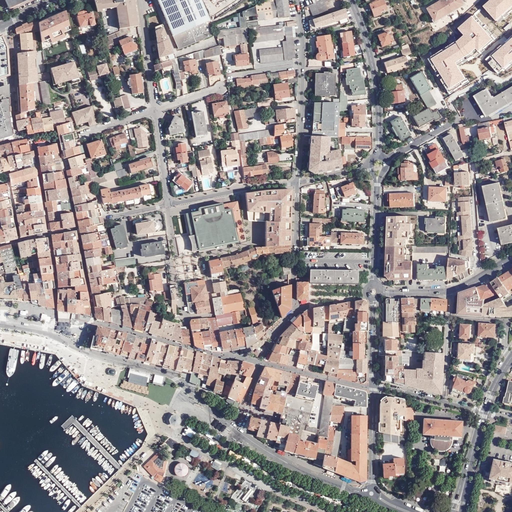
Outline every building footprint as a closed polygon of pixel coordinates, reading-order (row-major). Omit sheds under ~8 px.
[(94,0),(87,0),(89,3),(91,3),(94,10),(96,9),(94,0)] [(105,8),(109,7),(108,0),(94,0),(96,9),(105,8)] [(113,0),(114,3),(116,3),(116,7),(119,29),(129,27),(131,27),(138,26),(134,0),(113,0)] [(201,0),(157,0),(178,48),(211,34),(206,22),(210,20),(201,0)] [(286,0),(275,0),(276,1),(278,17),(290,16),(286,0)] [(327,2),(326,0),(320,0),(314,3),(304,7),(304,9),(308,7),(312,16),(327,10),(324,3),(327,2)] [(377,0),(378,1),(370,4),(372,9),(374,9),(376,14),(388,9),(384,0),(377,0)] [(440,0),(426,9),(434,22),(464,5),(460,0),(440,0)] [(511,0),(489,0),(483,6),(495,21),(511,6),(511,0)] [(257,20),(278,17),(276,1),(262,3),(263,6),(255,7),(257,20)] [(243,22),(257,20),(255,7),(241,12),(243,22)] [(347,22),(344,8),(307,21),(310,31),(347,22)] [(69,25),(65,9),(47,19),(45,20),(47,23),(44,24),(43,21),(39,23),(41,38),(48,35),(50,38),(66,31),(65,27),(69,25)] [(84,11),(78,12),(78,14),(78,16),(77,16),(81,27),(90,24),(91,25),(96,24),(95,18),(94,18),(92,12),(87,13),(86,11),(84,12),(84,11)] [(162,54),(171,51),(157,13),(148,17),(154,32),(152,32),(154,36),(156,36),(162,54)] [(463,35),(456,42),(456,43),(465,57),(475,49),(478,51),(493,39),(472,16),(457,28),(463,35)] [(15,29),(17,34),(32,30),(39,28),(39,23),(38,22),(34,23),(33,21),(27,24),(27,23),(22,25),(22,26),(16,28),(15,29)] [(296,21),(287,22),(287,24),(285,24),(285,26),(286,40),(283,41),(285,60),(295,59),(292,26),(296,25),(296,21)] [(258,26),(248,27),(250,36),(252,36),(253,43),(284,38),(282,25),(259,28),(258,26)] [(131,27),(129,27),(119,31),(120,36),(133,30),(131,27)] [(228,49),(229,48),(229,50),(237,48),(236,45),(247,44),(246,33),(247,33),(246,27),(216,31),(217,39),(222,38),(224,47),(227,46),(228,49)] [(119,31),(107,36),(109,40),(120,36),(119,31)] [(351,31),(340,33),(341,38),(342,38),(345,52),(343,53),(344,57),(355,56),(354,51),(352,51),(350,37),(352,36),(351,31)] [(388,32),(378,36),(382,46),(394,42),(393,38),(394,38),(393,34),(389,35),(388,32)] [(21,53),(29,52),(29,48),(33,48),(31,33),(20,33),(21,53)] [(316,59),(317,61),(319,61),(328,60),(329,62),(334,61),(329,35),(316,37),(317,42),(316,42),(317,49),(318,49),(319,54),(317,54),(316,56),(316,59)] [(1,36),(0,36),(0,77),(8,75),(7,47),(4,42),(1,36)] [(107,36),(104,37),(107,46),(108,46),(109,49),(113,48),(112,46),(114,45),(114,43),(119,41),(124,55),(137,49),(135,44),(133,45),(130,37),(122,40),(120,36),(109,40),(107,36)] [(511,37),(492,55),(503,69),(511,60),(511,37)] [(431,59),(449,89),(465,79),(455,63),(465,57),(456,43),(431,59)] [(204,58),(220,54),(218,47),(202,51),(204,58)] [(282,47),(259,50),(261,62),(283,60),(282,47)] [(400,51),(402,57),(406,56),(411,55),(408,48),(400,51)] [(36,77),(35,51),(29,52),(21,53),(17,53),(18,78),(36,77)] [(162,54),(152,57),(155,65),(174,59),(171,51),(162,54)] [(191,72),(196,71),(194,61),(199,59),(198,52),(186,55),(188,61),(183,62),(185,73),(191,72)] [(247,54),(241,55),(241,54),(239,54),(237,54),(237,56),(235,56),(236,67),(248,65),(247,54)] [(407,60),(406,56),(402,57),(385,63),(388,73),(414,64),(412,59),(407,60)] [(155,65),(153,66),(154,71),(173,65),(175,73),(179,73),(176,58),(174,59),(155,65)] [(58,84),(65,82),(72,80),(79,78),(75,62),(52,68),(54,85),(58,84)] [(220,75),(216,62),(205,64),(208,76),(214,74),(215,76),(220,75)] [(351,96),(365,94),(364,90),(363,90),(361,78),(359,79),(357,68),(354,68),(353,63),(341,66),(341,72),(347,71),(348,78),(348,81),(346,82),(346,85),(350,84),(352,92),(350,92),(351,96)] [(111,81),(107,64),(100,65),(101,68),(97,69),(87,71),(90,82),(104,78),(105,82),(111,81)] [(121,74),(120,67),(115,68),(113,69),(114,76),(121,74)] [(278,72),(278,73),(279,79),(284,78),(284,77),(287,77),(288,76),(295,75),(294,70),(278,72)] [(409,77),(428,108),(428,107),(436,102),(428,90),(430,88),(419,71),(409,77)] [(139,73),(129,75),(129,78),(127,78),(128,82),(130,81),(130,84),(128,85),(129,88),(131,87),(132,94),(142,92),(139,73)] [(183,94),(180,80),(179,73),(175,73),(174,74),(175,82),(176,82),(175,90),(181,91),(180,94),(183,94)] [(317,83),(317,95),(323,96),(323,95),(328,95),(334,95),(335,73),(330,73),(325,73),(317,73),(317,78),(316,78),(317,83)] [(236,79),(236,81),(232,82),(233,88),(244,87),(244,85),(258,83),(258,80),(266,79),(265,74),(251,76),(251,78),(242,79),(241,78),(236,79)] [(40,82),(44,106),(52,103),(47,81),(40,82)] [(19,85),(21,113),(26,112),(30,110),(34,109),(33,98),(35,98),(35,94),(33,94),(32,83),(19,85)] [(278,97),(281,97),(288,96),(287,83),(274,85),(276,98),(278,97)] [(395,90),(392,91),(389,91),(390,98),(393,98),(393,103),(403,102),(402,84),(394,85),(394,89),(395,90)] [(0,99),(10,98),(9,85),(0,87),(0,99)] [(486,91),(476,97),(488,118),(497,112),(496,111),(501,109),(501,110),(511,103),(511,89),(495,99),(494,97),(493,98),(492,97),(490,98),(486,91)] [(127,94),(120,96),(120,97),(123,105),(124,109),(130,107),(127,94)] [(116,107),(123,105),(120,97),(113,98),(116,107)] [(0,138),(14,134),(10,112),(10,98),(0,99),(0,138)] [(214,115),(228,112),(226,101),(212,103),(214,115)] [(347,109),(347,101),(339,102),(339,110),(347,109)] [(314,102),(312,136),(338,136),(338,133),(338,129),(338,123),(334,123),(335,102),(331,102),(314,102)] [(353,110),(353,115),(353,118),(353,121),(352,121),(352,127),(361,126),(364,126),(363,121),(363,115),(363,110),(365,110),(365,105),(353,105),(353,106),(351,106),(351,110),(353,110)] [(93,122),(96,121),(92,106),(88,108),(93,122)] [(258,106),(253,107),(244,108),(245,109),(235,111),(238,129),(247,127),(247,123),(246,115),(253,114),(253,111),(258,110),(258,107),(258,106)] [(39,107),(34,109),(30,110),(30,112),(30,114),(36,113),(36,116),(35,116),(35,120),(31,120),(34,133),(44,131),(42,119),(41,115),(39,109),(39,107)] [(51,118),(53,127),(56,126),(65,124),(62,107),(49,110),(50,114),(51,118)] [(270,121),(270,123),(285,121),(296,119),(296,118),(295,118),(294,107),(275,109),(275,110),(276,115),(277,120),(270,121)] [(432,113),(428,107),(428,108),(413,116),(419,126),(434,118),(436,120),(441,117),(437,110),(432,113)] [(80,125),(88,122),(89,123),(93,122),(88,108),(76,112),(80,125)] [(203,111),(193,113),(197,135),(207,133),(203,111)] [(26,118),(28,118),(27,116),(27,113),(26,112),(21,113),(16,115),(16,121),(26,118)] [(34,133),(31,120),(30,115),(27,116),(28,118),(26,118),(28,125),(25,126),(26,128),(27,134),(34,133)] [(399,117),(390,123),(400,141),(410,135),(399,117)] [(28,125),(26,118),(16,121),(17,128),(18,130),(26,128),(25,126),(28,125)] [(49,131),(53,130),(53,127),(51,118),(42,119),(44,131),(49,131)] [(170,132),(170,135),(184,133),(182,121),(177,118),(172,124),(171,123),(167,129),(167,132),(170,132)] [(492,136),(491,132),(490,127),(489,124),(493,123),(493,121),(478,124),(479,129),(478,129),(481,139),(486,138),(492,136)] [(70,122),(67,123),(65,124),(56,126),(58,135),(72,131),(70,122)] [(274,130),(274,135),(277,135),(283,134),(284,134),(283,124),(274,125),(274,130)] [(472,127),(471,125),(459,128),(461,138),(463,143),(469,142),(468,136),(465,136),(464,129),(472,127)] [(140,128),(131,129),(129,130),(131,138),(136,138),(136,142),(137,147),(148,146),(146,132),(140,128)] [(74,132),(78,131),(77,130),(72,131),(58,135),(60,143),(76,139),(74,132)] [(274,130),(238,135),(239,140),(239,141),(244,140),(248,139),(252,139),(259,138),(266,137),(274,135),(274,130)] [(124,133),(110,138),(111,144),(114,144),(115,146),(127,142),(124,133)] [(284,135),(284,134),(283,134),(283,136),(280,136),(281,146),(293,145),(291,135),(284,135)] [(464,156),(462,152),(452,134),(444,138),(457,160),(464,156)] [(277,135),(274,135),(266,137),(267,144),(273,143),(273,140),(278,139),(277,135)] [(315,174),(342,167),(338,136),(312,136),(311,136),(308,170),(315,174)] [(267,144),(266,137),(259,138),(260,145),(267,144)] [(29,141),(28,139),(27,138),(18,141),(21,153),(29,151),(27,141),(29,141)] [(78,143),(77,139),(76,139),(60,143),(62,150),(82,145),(81,142),(78,143)] [(94,142),(94,143),(87,145),(91,158),(105,154),(101,140),(94,142)] [(21,153),(18,141),(11,143),(14,155),(21,153)] [(370,149),(370,142),(355,142),(355,152),(361,152),(361,149),(370,149)] [(14,155),(11,143),(4,145),(7,155),(7,156),(14,155)] [(174,154),(186,152),(184,143),(177,144),(178,147),(173,148),(174,154)] [(39,156),(58,153),(56,144),(38,149),(39,156)] [(82,145),(62,150),(64,158),(84,152),(82,145)] [(433,164),(432,165),(438,176),(450,168),(436,145),(430,148),(434,155),(430,158),(433,164)] [(468,148),(462,152),(464,156),(465,158),(472,154),(468,148)] [(33,150),(29,151),(21,153),(22,159),(31,157),(31,156),(34,156),(33,150)] [(201,171),(213,169),(209,150),(197,152),(198,157),(202,157),(203,160),(199,160),(201,171)] [(235,150),(221,152),(223,167),(237,165),(235,150)] [(277,161),(276,152),(276,151),(268,152),(269,162),(277,161)] [(187,162),(186,152),(174,154),(175,161),(180,160),(180,163),(187,162)] [(24,165),(22,159),(21,153),(14,155),(16,167),(24,165)] [(39,156),(40,165),(54,162),(54,161),(52,161),(52,160),(60,158),(58,153),(39,156)] [(9,169),(16,167),(14,155),(7,156),(7,158),(9,169)] [(71,169),(79,167),(83,166),(82,159),(85,158),(84,155),(81,156),(81,155),(68,159),(71,169)] [(0,156),(0,157),(3,171),(9,169),(7,158),(4,158),(4,156),(0,156)] [(150,157),(128,164),(131,173),(153,166),(150,157)] [(502,171),(502,172),(509,170),(509,169),(509,166),(510,166),(509,161),(507,162),(506,158),(496,160),(497,166),(501,165),(501,168),(500,168),(501,171),(502,171)] [(121,161),(113,164),(115,170),(118,178),(125,176),(121,161)] [(398,179),(417,179),(417,172),(413,172),(413,162),(412,162),(412,161),(405,161),(405,163),(401,163),(401,167),(398,167),(398,179)] [(40,165),(42,174),(49,172),(63,170),(61,163),(55,164),(54,162),(40,165)] [(87,165),(88,169),(89,171),(91,178),(96,177),(92,163),(87,165)] [(267,164),(263,165),(248,167),(243,167),(243,175),(248,174),(248,176),(253,176),(253,175),(261,174),(261,175),(267,174),(266,169),(269,168),(268,164),(267,164)] [(195,165),(190,166),(189,166),(189,171),(192,170),(193,177),(197,176),(195,165)] [(33,183),(38,181),(36,170),(33,167),(9,174),(11,186),(12,185),(12,183),(18,182),(18,184),(19,184),(19,181),(24,180),(24,182),(25,182),(25,180),(32,178),(33,183)] [(68,178),(81,174),(79,167),(71,169),(66,170),(68,178)] [(49,172),(51,180),(54,180),(64,178),(63,170),(49,172)] [(115,170),(96,177),(91,178),(93,186),(118,178),(115,170)] [(93,186),(91,178),(89,171),(84,173),(85,176),(83,177),(85,184),(83,185),(83,182),(79,183),(80,185),(70,188),(72,197),(84,194),(86,194),(88,193),(95,192),(93,186)] [(42,174),(43,182),(51,180),(49,172),(42,174)] [(179,172),(175,177),(178,179),(176,181),(186,190),(192,183),(179,172)] [(456,187),(470,186),(468,172),(455,173),(455,178),(454,178),(454,180),(455,180),(456,187)] [(201,177),(202,189),(212,188),(211,176),(201,177)] [(27,188),(39,187),(38,181),(33,183),(32,178),(25,180),(25,182),(24,182),(24,180),(19,181),(19,184),(18,184),(18,182),(12,183),(12,185),(11,186),(11,187),(26,185),(27,188)] [(56,189),(66,187),(64,178),(54,180),(56,189)] [(80,185),(79,183),(79,181),(75,182),(75,179),(69,181),(70,188),(80,185)] [(43,182),(45,190),(56,189),(54,180),(51,180),(43,182)] [(354,193),(353,189),(352,186),(354,186),(352,181),(340,186),(343,194),(344,196),(354,193)] [(6,192),(8,191),(7,183),(0,183),(0,201),(10,199),(10,197),(3,198),(2,193),(6,192)] [(486,185),(492,221),(505,219),(498,183),(486,185)] [(115,186),(101,189),(104,203),(111,202),(111,203),(139,197),(139,196),(147,194),(147,193),(150,192),(148,184),(139,186),(116,192),(115,186)] [(340,195),(343,194),(340,186),(340,185),(334,187),(338,196),(340,195)] [(39,187),(27,188),(14,190),(12,190),(13,192),(27,191),(28,196),(41,195),(39,187)] [(58,199),(68,198),(66,187),(56,189),(58,199)] [(430,201),(442,201),(446,201),(446,187),(430,187),(430,197),(430,201)] [(45,190),(47,201),(58,199),(56,189),(45,190)] [(291,235),(290,222),(291,214),(291,199),(292,189),(266,190),(246,192),(249,219),(265,221),(265,237),(291,235)] [(325,212),(325,207),(323,207),(324,194),(323,194),(323,189),(321,189),(321,190),(315,190),(315,193),(314,193),(313,212),(323,213),(323,212),(325,212)] [(391,207),(415,206),(415,192),(389,193),(389,200),(391,200),(391,207)] [(84,194),(72,197),(74,205),(85,203),(87,203),(88,203),(88,199),(85,200),(84,194)] [(15,206),(23,205),(31,204),(42,202),(41,195),(28,196),(18,198),(14,198),(15,206)] [(469,212),(470,211),(469,197),(457,197),(459,212),(469,212)] [(47,201),(48,211),(60,210),(71,208),(68,198),(58,199),(47,201)] [(0,209),(11,206),(10,199),(0,201),(0,209)] [(192,251),(199,249),(199,251),(226,246),(226,244),(239,241),(238,240),(245,238),(239,210),(237,201),(222,204),(222,203),(200,207),(199,209),(199,211),(191,212),(196,235),(191,236),(189,236),(192,243),(192,251)] [(31,211),(43,209),(42,202),(31,204),(31,208),(29,209),(29,211),(31,211)] [(87,211),(85,203),(74,205),(76,214),(87,211)] [(88,206),(87,203),(85,203),(87,211),(94,209),(93,207),(88,208),(88,206)] [(17,213),(24,212),(24,209),(23,205),(15,206),(17,213)] [(11,206),(0,209),(0,217),(5,216),(13,215),(11,206)] [(78,221),(102,216),(101,212),(98,212),(97,208),(94,209),(87,211),(76,214),(78,221)] [(360,220),(364,220),(364,210),(360,210),(360,209),(355,208),(351,208),(346,208),(346,209),(340,209),(339,218),(341,218),(341,219),(345,219),(345,220),(360,221),(360,220)] [(32,218),(44,216),(43,209),(31,211),(32,218)] [(18,221),(24,220),(32,218),(31,211),(29,211),(24,212),(17,213),(18,221)] [(61,213),(61,217),(62,220),(63,227),(74,226),(71,212),(61,213)] [(186,214),(191,236),(196,235),(191,212),(186,214)] [(461,227),(471,226),(471,216),(470,216),(469,212),(459,212),(457,212),(457,218),(460,218),(461,221),(461,227)] [(2,225),(14,222),(13,215),(5,216),(6,220),(1,221),(2,225)] [(33,226),(45,223),(44,216),(32,218),(33,226)] [(104,223),(104,222),(102,216),(78,221),(79,228),(100,224),(104,223)] [(408,216),(389,216),(387,246),(406,246),(406,239),(409,239),(410,231),(412,231),(412,222),(408,222),(408,216)] [(426,218),(426,224),(426,231),(428,231),(436,232),(436,233),(445,233),(445,219),(440,219),(440,217),(436,217),(436,219),(426,218)] [(33,226),(32,218),(24,220),(26,235),(35,233),(33,226)] [(149,222),(151,222),(150,218),(146,219),(147,221),(139,223),(138,219),(135,220),(135,223),(136,223),(138,233),(150,230),(149,225),(149,222)] [(26,235),(24,220),(18,221),(21,236),(26,235)] [(62,220),(50,222),(51,229),(63,227),(62,220)] [(316,246),(330,246),(330,242),(331,236),(319,236),(319,231),(321,231),(321,223),(321,222),(317,222),(317,223),(309,223),(309,235),(309,245),(313,245),(316,245),(316,246)] [(35,233),(47,231),(45,223),(33,226),(35,233)] [(100,224),(79,228),(81,235),(94,232),(94,229),(97,228),(97,227),(100,226),(100,224)] [(121,224),(114,226),(115,228),(110,229),(117,249),(121,248),(121,249),(128,247),(121,224)] [(511,225),(499,228),(502,241),(511,239),(511,225)] [(472,236),(471,226),(461,227),(462,232),(462,236),(459,236),(459,241),(471,240),(471,236),(472,236)] [(3,230),(5,241),(17,237),(15,227),(3,230)] [(106,230),(99,231),(94,232),(81,235),(82,243),(108,238),(107,235),(99,237),(99,234),(106,233),(106,230)] [(67,240),(77,239),(75,231),(63,232),(64,240),(67,240)] [(63,232),(51,234),(53,242),(64,240),(63,232)] [(331,232),(331,236),(330,242),(363,243),(363,233),(331,232)] [(35,243),(47,241),(47,237),(43,237),(36,238),(29,239),(31,254),(37,252),(35,243)] [(82,243),(84,251),(99,248),(110,246),(108,238),(82,243)] [(38,261),(38,259),(37,252),(31,254),(29,239),(17,242),(19,247),(21,257),(29,255),(29,256),(31,256),(32,258),(29,259),(29,261),(28,262),(28,263),(32,262),(38,261)] [(67,255),(79,253),(77,239),(67,240),(67,242),(68,246),(65,246),(65,248),(67,255)] [(65,246),(64,242),(64,240),(53,242),(54,249),(65,248),(65,246)] [(462,248),(462,256),(468,257),(471,257),(472,250),(473,249),(473,240),(471,240),(459,241),(459,248),(462,248)] [(37,252),(49,251),(47,241),(35,243),(37,252)] [(142,248),(140,248),(141,255),(164,252),(163,244),(162,244),(161,241),(141,244),(142,248)] [(0,251),(1,255),(2,261),(3,264),(4,269),(5,272),(6,274),(6,275),(7,278),(13,277),(12,276),(12,273),(17,272),(19,271),(17,267),(12,248),(11,243),(0,246),(0,251)] [(291,251),(291,244),(274,245),(275,251),(274,251),(274,253),(291,251)] [(99,248),(99,250),(105,249),(106,255),(112,254),(110,246),(99,248)] [(389,279),(413,278),(413,262),(406,262),(406,254),(413,254),(413,252),(413,246),(411,246),(406,246),(387,246),(386,276),(389,279)] [(229,256),(231,264),(233,264),(250,259),(250,256),(252,256),(252,255),(257,252),(255,247),(252,248),(238,254),(237,252),(236,253),(236,254),(229,256)] [(65,248),(54,249),(55,256),(67,255),(65,248)] [(85,259),(98,256),(101,256),(99,250),(99,248),(84,251),(85,259)] [(67,255),(68,262),(72,262),(80,261),(79,253),(67,255)] [(67,255),(55,256),(56,264),(68,262),(67,255)] [(85,259),(87,266),(99,264),(98,256),(85,259)] [(231,264),(229,256),(220,257),(222,266),(231,264)] [(39,266),(51,264),(50,257),(38,259),(38,261),(39,266)] [(115,260),(116,267),(125,266),(136,264),(135,257),(115,260)] [(208,260),(211,276),(223,274),(222,266),(220,257),(208,260)] [(467,260),(449,257),(448,266),(448,278),(452,278),(467,271),(467,260)] [(283,273),(290,273),(291,260),(282,262),(283,273)] [(68,265),(69,271),(82,269),(80,261),(72,262),(72,265),(68,265)] [(116,268),(116,267),(114,261),(111,262),(112,266),(100,268),(101,271),(112,268),(112,269),(116,268)] [(57,272),(68,271),(69,271),(68,265),(72,265),(72,262),(68,262),(56,264),(57,272)] [(40,271),(40,273),(40,274),(52,272),(51,264),(39,266),(36,266),(37,268),(37,271),(40,271)] [(99,264),(87,266),(88,273),(101,271),(100,268),(99,264)] [(444,279),(448,279),(448,278),(448,266),(438,266),(438,269),(429,269),(429,264),(419,264),(419,274),(419,279),(444,279)] [(88,273),(89,279),(114,276),(112,269),(112,268),(101,271),(88,273)] [(82,269),(69,271),(68,271),(69,279),(84,277),(82,269)] [(358,283),(358,270),(311,269),(310,283),(358,283)] [(511,270),(499,277),(506,287),(511,283),(511,270)] [(57,272),(58,279),(58,280),(69,279),(68,271),(57,272)] [(42,281),(53,280),(52,272),(40,274),(42,281)] [(154,272),(148,273),(151,292),(153,292),(153,290),(156,290),(156,291),(163,290),(160,273),(154,274),(154,272)] [(31,302),(28,283),(26,273),(24,273),(19,274),(24,301),(31,302)] [(46,307),(43,289),(42,281),(40,274),(40,273),(33,274),(34,281),(38,304),(46,307)] [(12,276),(13,277),(14,282),(18,300),(24,301),(19,274),(18,275),(12,276)] [(308,282),(308,274),(302,274),(302,278),(297,278),(297,298),(301,300),(308,298),(308,286),(308,282)] [(118,276),(114,276),(89,279),(91,286),(102,285),(105,284),(107,284),(120,282),(118,276)] [(85,284),(84,277),(69,279),(70,286),(74,285),(85,284)] [(499,277),(490,283),(498,294),(500,298),(502,300),(511,295),(508,290),(506,287),(499,277)] [(2,290),(0,290),(0,299),(11,300),(7,282),(2,282),(2,279),(0,279),(0,281),(2,290)] [(69,279),(58,280),(58,287),(70,286),(69,279)] [(204,279),(184,282),(186,293),(191,292),(192,300),(194,299),(195,305),(200,305),(199,301),(205,300),(204,298),(208,298),(208,297),(207,292),(204,279)] [(51,288),(54,288),(53,280),(42,281),(43,289),(51,288)] [(225,280),(212,282),(214,291),(212,292),(212,293),(220,291),(227,290),(225,280)] [(31,302),(38,304),(34,281),(33,281),(33,283),(28,283),(31,302)] [(14,282),(7,282),(11,300),(18,300),(14,282)] [(498,294),(490,283),(479,287),(481,291),(478,292),(481,301),(484,300),(498,294)] [(85,284),(74,285),(74,290),(74,293),(87,292),(85,284)] [(271,290),(281,317),(290,309),(290,284),(284,286),(278,288),(271,290)] [(102,285),(91,286),(93,295),(100,294),(100,290),(102,289),(102,288),(102,285)] [(43,289),(46,307),(54,308),(51,288),(43,289)] [(145,305),(147,299),(147,297),(145,297),(145,298),(124,299),(121,288),(120,288),(119,289),(119,291),(108,292),(105,293),(100,294),(93,295),(95,306),(103,308),(110,309),(110,307),(121,306),(127,305),(130,305),(142,304),(145,305)] [(67,312),(70,312),(75,313),(74,293),(74,290),(67,289),(67,296),(67,312)] [(227,290),(220,291),(220,296),(224,313),(217,314),(216,317),(219,332),(227,331),(234,329),(231,313),(239,311),(246,309),(245,307),(240,292),(228,294),(227,290)] [(472,290),(460,294),(459,313),(469,314),(469,308),(484,309),(484,305),(484,300),(481,301),(478,292),(477,291),(473,292),(472,290)] [(75,313),(81,314),(84,314),(90,316),(92,316),(87,292),(74,293),(75,313)] [(57,310),(58,310),(67,312),(67,296),(58,296),(57,310)] [(215,314),(217,314),(224,313),(220,296),(213,297),(215,314)] [(197,313),(211,311),(208,298),(204,298),(205,300),(199,301),(200,305),(195,305),(196,311),(197,313)] [(383,322),(399,322),(399,301),(394,301),(394,298),(385,298),(385,301),(383,303),(383,322)] [(411,305),(413,305),(413,298),(401,298),(402,311),(411,311),(411,305)] [(413,310),(420,310),(420,298),(413,298),(413,305),(411,305),(411,311),(402,311),(403,331),(414,331),(414,323),(414,318),(413,310)] [(430,310),(430,298),(420,298),(420,310),(430,310)] [(430,310),(446,311),(446,299),(430,298),(430,310)] [(500,298),(484,305),(484,309),(483,315),(503,316),(511,316),(511,304),(507,307),(505,304),(502,300),(500,298)] [(137,315),(133,327),(144,331),(150,313),(153,301),(147,299),(145,305),(142,304),(130,305),(131,313),(137,315)] [(357,311),(367,311),(367,302),(363,300),(355,301),(355,311),(357,311)] [(188,313),(196,311),(195,305),(193,306),(192,301),(187,302),(188,313)] [(346,302),(345,317),(343,328),(343,331),(350,331),(353,331),(355,331),(355,321),(355,311),(355,301),(346,302)] [(329,320),(328,334),(327,345),(341,347),(342,343),(343,334),(343,331),(343,328),(342,328),(341,334),(333,333),(333,323),(341,322),(342,317),(345,317),(346,302),(329,305),(329,320)] [(121,311),(123,325),(133,327),(127,305),(121,306),(121,311)] [(251,314),(253,325),(256,323),(258,322),(253,305),(245,307),(246,309),(249,309),(250,314),(251,314)] [(95,306),(97,318),(104,319),(103,308),(95,306)] [(312,308),(312,327),(321,327),(323,327),(323,320),(323,306),(312,308)] [(104,319),(112,322),(110,309),(103,308),(104,319)] [(307,334),(313,334),(312,334),(312,327),(312,308),(307,310),(302,314),(303,316),(303,332),(303,334),(305,334),(307,334)] [(121,311),(110,309),(112,322),(123,325),(121,311)] [(248,324),(252,323),(250,314),(249,309),(246,309),(239,311),(240,313),(245,312),(248,324)] [(70,312),(67,312),(58,310),(58,317),(69,319),(70,312)] [(239,311),(231,313),(234,329),(238,349),(246,347),(242,328),(240,313),(239,311)] [(357,321),(367,321),(367,311),(357,311),(357,321)] [(158,335),(163,320),(164,315),(162,314),(159,323),(154,321),(154,320),(153,319),(154,314),(150,313),(144,331),(158,335)] [(279,336),(294,340),(295,340),(299,336),(303,332),(303,316),(302,314),(292,324),(282,334),(279,336)] [(208,327),(207,317),(198,318),(200,328),(208,327)] [(207,317),(208,327),(209,330),(212,350),(222,352),(222,351),(219,332),(216,317),(207,317)] [(204,348),(200,332),(200,328),(198,318),(191,319),(190,321),(195,345),(197,346),(204,348)] [(174,323),(163,320),(158,335),(170,338),(174,323)] [(355,321),(355,331),(363,331),(367,331),(367,321),(357,321),(355,321)] [(400,328),(399,322),(383,322),(383,336),(397,336),(397,328),(400,328)] [(180,325),(174,323),(170,338),(182,342),(180,329),(181,329),(182,328),(181,326),(180,326),(180,325)] [(256,323),(253,325),(252,325),(257,340),(264,333),(261,323),(257,326),(256,323)] [(479,336),(495,337),(496,324),(480,323),(479,336)] [(463,337),(462,340),(467,341),(467,338),(470,338),(471,324),(463,324),(462,337),(463,337)] [(248,326),(242,328),(246,347),(257,340),(252,325),(248,326)] [(97,326),(95,335),(107,338),(107,337),(110,329),(97,326)] [(181,329),(180,329),(182,342),(191,344),(188,329),(183,329),(183,328),(182,328),(181,329)] [(115,340),(118,331),(110,329),(107,337),(115,340)] [(231,350),(238,349),(234,329),(227,331),(231,350)] [(200,332),(204,348),(212,350),(209,330),(200,332)] [(115,340),(107,337),(107,338),(103,351),(116,354),(123,332),(118,331),(115,340)] [(219,332),(222,351),(231,350),(227,331),(219,332)] [(363,331),(355,331),(353,331),(352,343),(363,343),(363,331)] [(123,332),(116,354),(120,355),(124,341),(127,334),(123,332)] [(133,343),(135,336),(127,334),(124,341),(133,343)] [(319,334),(312,334),(313,334),(312,344),(312,346),(310,349),(319,351),(319,334)] [(103,351),(107,338),(95,335),(92,348),(103,351)] [(135,336),(133,343),(128,357),(136,359),(139,348),(142,338),(135,336)] [(292,345),(294,340),(279,336),(275,345),(298,349),(298,347),(292,345)] [(147,353),(151,340),(142,338),(139,348),(142,348),(143,349),(142,352),(147,353)] [(384,352),(395,353),(396,339),(384,339),(384,352)] [(150,363),(157,342),(151,340),(147,353),(144,361),(150,363)] [(467,341),(462,340),(460,340),(459,358),(471,359),(472,352),(474,352),(475,346),(483,346),(483,342),(479,341),(475,341),(467,341)] [(133,343),(124,341),(120,355),(128,357),(133,343)] [(156,364),(162,343),(157,342),(150,363),(156,364)] [(162,343),(156,364),(162,366),(166,354),(168,345),(162,343)] [(352,358),(367,358),(367,355),(363,355),(363,343),(352,343),(352,346),(351,346),(351,350),(352,350),(352,355),(352,358)] [(172,355),(175,346),(168,345),(166,354),(172,355)] [(298,349),(275,345),(272,352),(292,356),(298,358),(300,349),(298,349)] [(327,345),(327,348),(327,353),(324,366),(323,369),(329,371),(329,374),(337,376),(338,369),(341,369),(342,358),(340,358),(341,347),(327,345)] [(175,346),(172,355),(169,368),(175,369),(179,356),(181,348),(175,346)] [(139,348),(136,359),(144,361),(147,353),(142,352),(143,349),(142,348),(139,348)] [(304,369),(306,362),(308,351),(300,349),(298,358),(296,367),(304,369)] [(310,351),(308,351),(306,362),(324,366),(327,353),(319,351),(310,349),(310,351)] [(185,358),(192,359),(193,351),(187,350),(185,358)] [(196,352),(193,366),(192,371),(190,382),(196,384),(198,373),(202,354),(196,352)] [(272,352),(266,363),(291,365),(292,356),(272,352)] [(442,364),(443,353),(426,352),(425,360),(425,363),(442,364)] [(172,355),(166,354),(162,366),(169,368),(172,355)] [(206,388),(212,357),(202,354),(198,373),(203,374),(201,386),(206,388)] [(400,363),(400,355),(386,355),(386,374),(392,374),(392,375),(393,376),(394,376),(395,376),(395,381),(403,381),(403,369),(402,363),(400,363)] [(185,358),(179,356),(175,369),(182,371),(185,358)] [(206,388),(213,391),(217,375),(217,373),(218,367),(220,359),(212,357),(206,388)] [(182,371),(189,373),(189,371),(190,365),(192,359),(185,358),(182,371)] [(367,358),(352,358),(346,358),(342,358),(341,369),(338,369),(337,376),(364,383),(366,381),(367,358)] [(226,369),(227,361),(220,359),(218,367),(226,369)] [(425,370),(425,363),(425,360),(422,360),(422,367),(415,367),(415,370),(425,370)] [(228,373),(236,374),(237,373),(238,373),(242,361),(228,361),(227,361),(226,369),(229,369),(228,373)] [(245,376),(249,364),(242,361),(238,373),(245,376)] [(280,382),(282,371),(265,367),(260,376),(274,380),(280,382)] [(164,386),(167,376),(134,369),(132,379),(128,378),(125,390),(149,396),(149,394),(166,398),(169,387),(164,386)] [(415,370),(403,369),(403,381),(403,384),(441,394),(441,391),(442,371),(425,370),(415,370)] [(282,371),(280,382),(279,383),(286,385),(289,386),(292,374),(282,371)] [(228,396),(229,396),(236,400),(242,386),(246,376),(245,376),(238,373),(237,373),(236,374),(233,382),(228,396)] [(289,386),(288,388),(288,392),(287,393),(296,395),(300,376),(292,374),(289,386)] [(217,375),(213,391),(214,391),(219,393),(221,394),(223,382),(218,381),(219,379),(219,375),(217,375)] [(242,386),(247,389),(252,378),(249,377),(246,376),(242,386)] [(257,383),(265,387),(269,388),(270,384),(273,384),(274,380),(260,376),(257,383)] [(301,423),(305,424),(308,425),(317,386),(311,384),(313,379),(300,376),(296,395),(287,393),(282,413),(292,416),(298,417),(301,423)] [(456,379),(457,380),(454,388),(457,389),(456,391),(469,396),(470,396),(472,395),(473,395),(473,394),(475,390),(474,390),(476,382),(469,380),(467,380),(456,376),(455,376),(455,378),(456,379)] [(224,394),(228,396),(233,382),(230,380),(228,386),(227,385),(224,394)] [(332,406),(332,403),(333,395),(335,384),(325,382),(323,395),(326,395),(320,430),(328,432),(328,427),(329,420),(330,415),(332,406)] [(265,387),(257,383),(256,385),(254,391),(253,397),(252,403),(260,405),(263,394),(265,387)] [(353,407),(366,407),(366,393),(365,391),(358,390),(344,386),(335,384),(333,395),(338,396),(337,399),(354,403),(353,407)] [(242,386),(236,400),(241,402),(247,389),(242,386)] [(283,392),(281,392),(278,391),(275,390),(272,389),(266,409),(282,412),(282,413),(287,393),(288,392),(283,391),(283,392)] [(233,405),(236,400),(229,396),(227,400),(228,401),(228,402),(233,405)] [(405,414),(404,408),(404,405),(386,402),(383,428),(392,429),(394,412),(405,414)] [(344,415),(344,406),(335,406),(332,406),(330,415),(344,415)] [(413,407),(404,408),(405,414),(405,424),(411,423),(411,420),(413,420),(413,407)] [(170,424),(174,426),(179,425),(181,422),(180,417),(176,414),(171,416),(169,420),(170,424)] [(329,420),(343,423),(344,415),(330,415),(329,420)] [(360,482),(365,479),(366,415),(352,415),(352,425),(349,425),(348,427),(352,427),(351,450),(348,449),(348,460),(351,460),(351,464),(336,458),(334,472),(360,482)] [(292,416),(292,419),(290,426),(286,443),(284,450),(294,453),(298,438),(300,429),(301,423),(298,417),(292,416)] [(261,420),(251,417),(248,429),(258,432),(261,420)] [(461,437),(461,422),(424,419),(423,434),(431,434),(431,441),(431,442),(432,444),(433,446),(434,448),(436,449),(437,450),(439,450),(441,450),(443,450),(445,449),(446,448),(448,447),(449,446),(450,445),(451,443),(452,441),(453,436),(461,437)] [(258,432),(257,436),(266,438),(270,422),(261,420),(258,432)] [(276,440),(279,424),(270,422),(266,438),(276,440)] [(290,426),(279,423),(279,424),(276,440),(286,443),(290,426)] [(507,428),(496,425),(494,432),(505,434),(507,428)] [(328,432),(327,437),(326,440),(324,453),(331,454),(337,455),(341,432),(335,431),(336,429),(332,428),(332,427),(328,427),(328,432)] [(405,437),(399,435),(383,432),(383,440),(403,444),(403,446),(407,446),(406,437),(405,437)] [(324,455),(324,453),(326,440),(323,440),(323,437),(319,436),(317,444),(315,459),(314,464),(322,467),(324,455)] [(300,439),(298,438),(294,453),(315,459),(317,444),(300,439)] [(192,449),(189,455),(196,459),(199,453),(192,449)] [(168,461),(158,452),(143,467),(152,476),(151,477),(152,480),(154,479),(156,475),(157,474),(158,471),(164,473),(165,473),(168,461)] [(334,472),(336,458),(337,455),(331,454),(330,456),(324,455),(322,467),(334,472)] [(393,459),(393,463),(383,463),(384,477),(388,477),(388,475),(394,475),(394,473),(403,472),(403,458),(393,459)] [(511,482),(511,481),(511,462),(496,459),(495,465),(491,465),(489,475),(492,476),(492,478),(499,479),(498,482),(502,483),(502,485),(506,486),(507,484),(511,485),(511,482)] [(179,477),(190,472),(184,461),(173,466),(179,477)] [(218,471),(221,465),(214,461),(211,467),(218,471)] [(194,479),(203,485),(207,478),(198,473),(194,479)] [(157,474),(156,475),(154,479),(161,483),(164,477),(163,476),(157,474)] [(425,497),(424,484),(414,485),(415,497),(425,497)]
